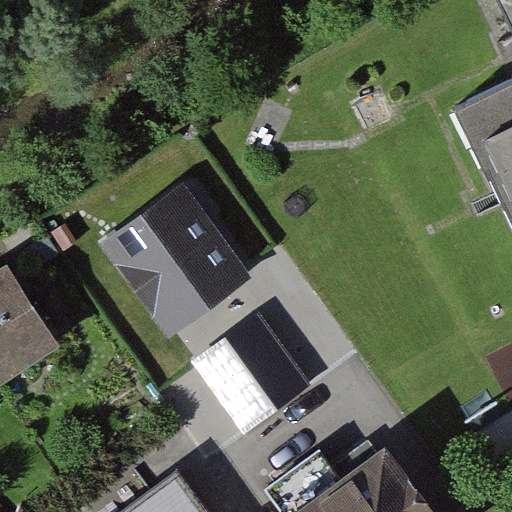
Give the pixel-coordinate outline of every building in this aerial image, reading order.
[(511,82),(449,116),(511,234),(511,243),(503,248),(511,264),(511,82)] [(184,186),(97,246),(162,338),(249,278),(184,186)] [(0,269),(0,390),(56,355),(0,269)] [(260,317),(196,361),(247,436),(312,392),(260,317)] [(449,511),(386,427),(274,509),(276,511),(449,511)] [(193,511),(171,480),(124,511),(193,511)]
